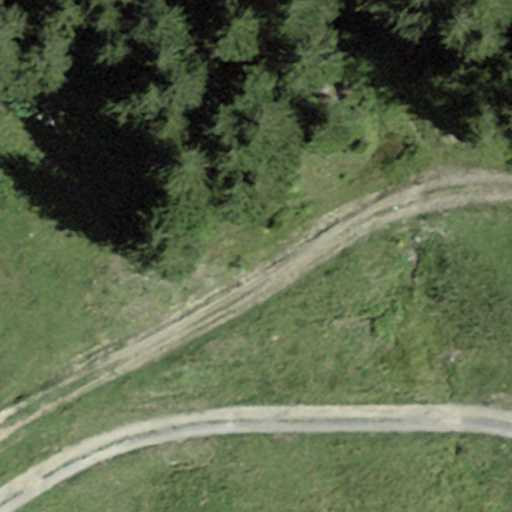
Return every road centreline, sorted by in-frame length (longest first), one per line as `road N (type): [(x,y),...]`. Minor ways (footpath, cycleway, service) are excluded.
road 1 (track): [(511,197),(460,190),(371,219),(0,438)]
road 2 (track): [(511,429),(469,422),(202,425),(122,440),(0,502)]
